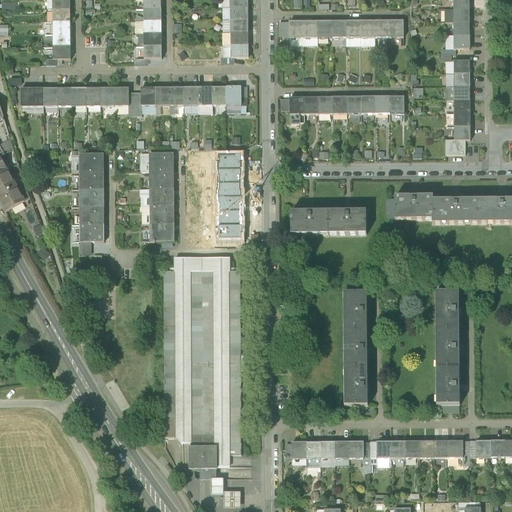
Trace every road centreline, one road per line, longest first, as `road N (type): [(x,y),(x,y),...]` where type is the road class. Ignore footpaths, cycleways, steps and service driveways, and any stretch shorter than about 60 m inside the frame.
road 1 (residential): [(269,173),(270,425)]
road 2 (residential): [(270,425),(511,424)]
road 3 (residential): [(269,173),(489,171)]
road 4 (tertiary): [(88,393),(0,235)]
road 5 (residential): [(266,0),(269,173)]
road 6 (residential): [(489,171),(488,0)]
road 7 (tertiary): [(165,511),(88,393)]
road 8 (unknown): [(266,19),(405,19)]
